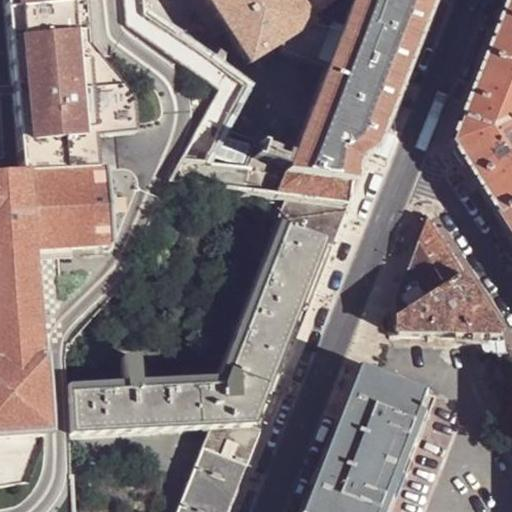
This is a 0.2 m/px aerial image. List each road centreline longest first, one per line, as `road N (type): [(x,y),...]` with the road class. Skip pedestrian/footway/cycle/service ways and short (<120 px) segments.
road 1 (tertiary): [(268,511),(413,140)]
road 2 (residential): [(511,496),(447,385),(382,360)]
road 3 (residential): [(413,140),(511,294)]
road 4 (tertiary): [(413,140),(468,0)]
